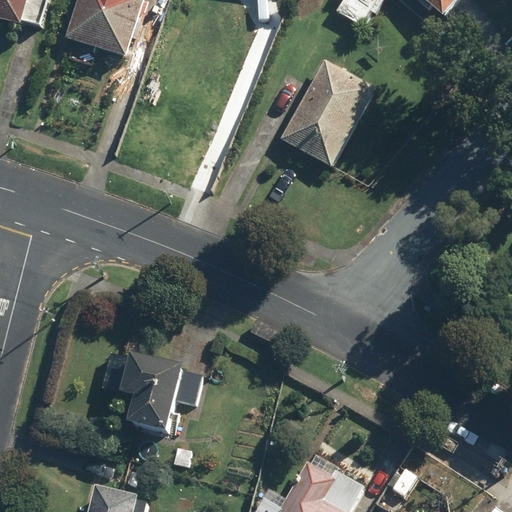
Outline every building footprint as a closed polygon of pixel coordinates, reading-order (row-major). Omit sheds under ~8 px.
[(0,0),(0,18),(42,29),(49,0),(0,0)] [(89,0),(76,48),(131,64),(149,0),(89,0)] [(240,0),(239,5),(280,19),(286,0),(240,0)] [(423,0),(437,12),(447,0),(423,0)] [(164,102),(225,120),(248,43),(187,25),(164,102)] [(329,64),(284,143),(337,173),(382,95),(329,64)] [(119,427),(177,439),(191,371),(134,359),(119,427)] [(315,463),(288,511),(355,511),(367,491),(315,463)] [(95,511),(142,511),(144,505),(100,495),(95,511)]
